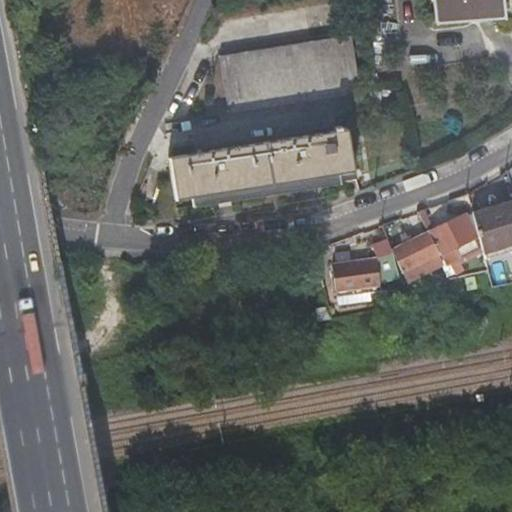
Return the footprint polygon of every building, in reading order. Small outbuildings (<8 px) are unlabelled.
[(435,0),(437,20),(477,16),(477,13),(506,11),(505,0),(435,0)] [(218,54),(222,82),(226,110),(358,89),(349,34),(218,54)] [(333,128),(333,127),(326,128),(326,133),(169,156),(175,197),(346,171),(340,132),(336,132),(335,128),(333,128)] [(511,197),(474,210),(486,246),(511,237),(511,197)] [(430,231),(441,251),(474,235),(463,214),(430,231)] [(394,249),(399,259),(404,270),(441,251),(430,231),(412,240),(405,243),(394,249)] [(511,237),(486,246),(488,253),(511,244),(511,237)] [(511,245),(503,248),(510,270),(511,269),(511,245)] [(392,251),(386,254),(379,256),(380,258),(344,272),(352,293),(402,275),(392,251)]
